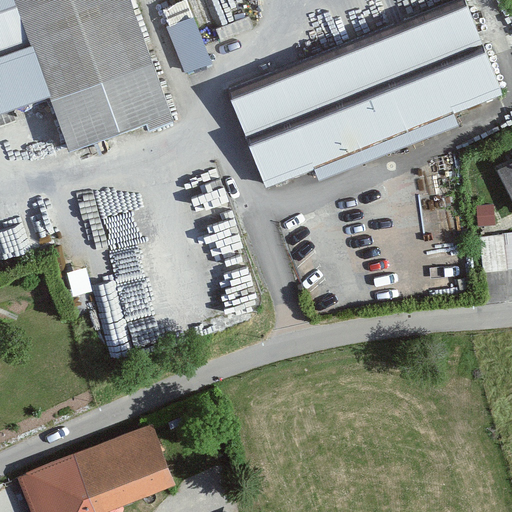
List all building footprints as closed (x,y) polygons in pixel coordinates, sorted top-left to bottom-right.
[(162,116),(122,0),(0,0),(0,111),(43,97),(61,151),(162,116)] [(205,64),(181,1),(158,9),(181,73),(205,64)] [(458,1),(224,97),(263,190),(496,94),(458,1)] [(511,162),(492,173),(511,210),(511,162)] [(489,225),(488,207),(473,208),(474,227),(489,225)] [(511,270),(511,234),(475,238),(479,274),(511,270)] [(25,511),(104,511),(101,505),(164,481),(144,428),(12,478),(25,511)]
